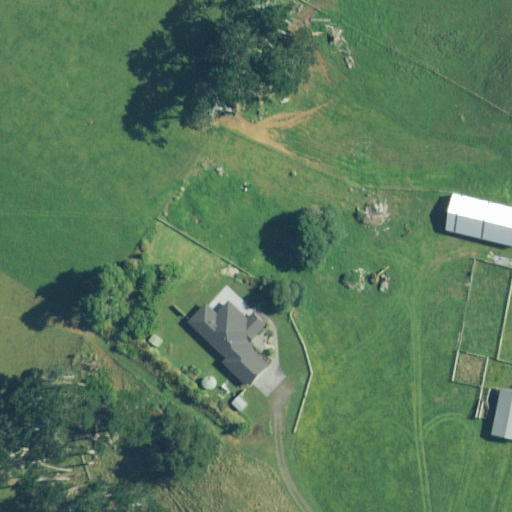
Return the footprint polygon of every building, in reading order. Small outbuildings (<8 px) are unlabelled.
[(511,205),(459,193),(450,229),(511,244),(511,205)] [(270,342),(260,333),(270,323),(256,310),(250,317),(232,300),(220,313),(209,303),(191,321),(229,357),(225,361),(251,386),(270,366),(275,360),(264,349),(270,342)] [(165,339),(154,330),(148,338),(159,347),(165,339)] [(511,388),(504,387),(496,434),(511,436),(511,388)] [(250,403),(241,394),(233,403),(242,411),(250,403)]
